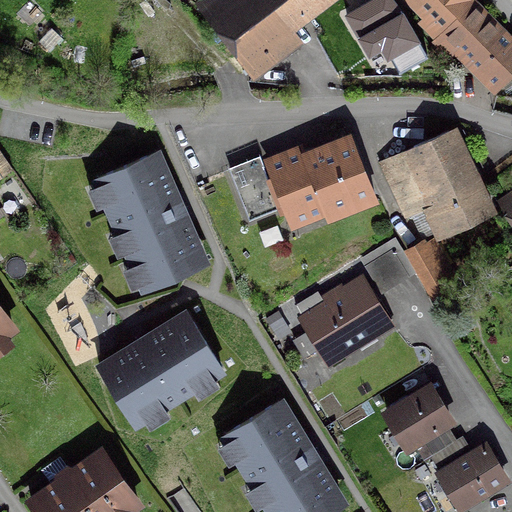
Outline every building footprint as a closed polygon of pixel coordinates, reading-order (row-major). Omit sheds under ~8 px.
[(200,0),(197,3),(227,42),(282,0),(200,0)] [(282,0),(227,42),(251,74),(299,38),(289,25),(321,0),(282,0)] [(402,11),(393,0),(371,0),(347,14),(370,54),(382,47),(388,57),(390,56),(400,72),(428,56),(402,11)] [(414,0),(445,29),(434,41),(472,4),(467,0),(414,0)] [(511,44),(472,4),(434,41),(451,57),(460,47),(498,85),(511,70),(511,44)] [(427,206),(439,233),(486,211),(448,129),(383,160),(408,215),(427,206)] [(354,143),(308,162),(303,150),(270,163),(293,222),(372,190),(354,143)] [(0,176),(12,168),(0,149),(0,176)] [(98,177),(147,288),(204,263),(156,152),(98,177)] [(259,156),(230,168),(250,218),(279,206),(259,156)] [(511,190),(498,200),(511,220),(511,190)] [(432,298),(450,289),(426,243),(408,252),(432,298)] [(408,275),(392,250),(367,265),(382,291),(408,275)] [(318,291),(295,305),(329,359),(388,322),(362,280),(325,302),(318,291)] [(0,336),(14,326),(0,307),(0,336)] [(100,368),(133,422),(222,367),(189,313),(100,368)] [(446,423),(451,420),(430,386),(387,412),(408,446),(415,442),(425,459),(432,455),(456,440),(446,423)] [(274,511),(329,511),(343,504),(279,400),(226,433),(274,511)] [(486,445),(473,453),(463,436),(456,440),(432,455),(460,505),(505,477),(486,445)] [(62,478),(32,500),(40,511),(124,511),(139,502),(102,450),(72,471),(68,466),(58,473),(62,478)]
